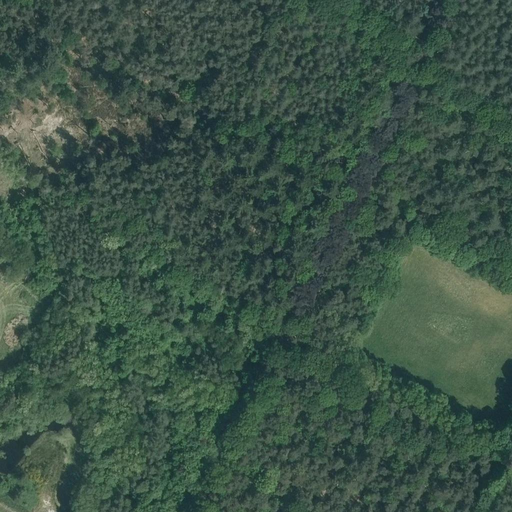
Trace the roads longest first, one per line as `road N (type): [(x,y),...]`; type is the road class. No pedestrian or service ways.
road 1 (track): [(188,511),(443,0)]
road 2 (track): [(281,326),(511,461)]
